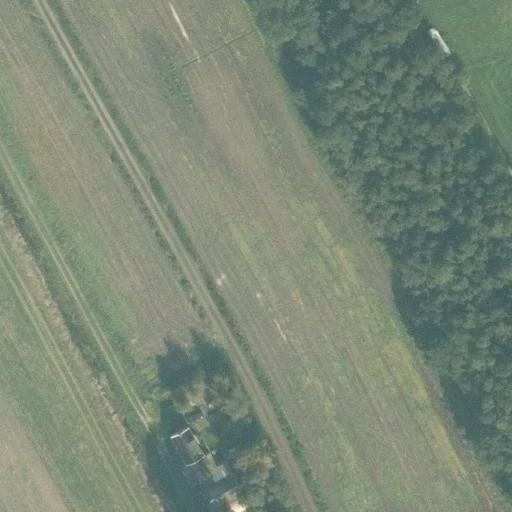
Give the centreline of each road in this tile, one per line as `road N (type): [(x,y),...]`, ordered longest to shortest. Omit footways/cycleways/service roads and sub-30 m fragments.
road 1 (track): [(41,0),(313,511)]
road 2 (track): [(0,142),(161,446)]
